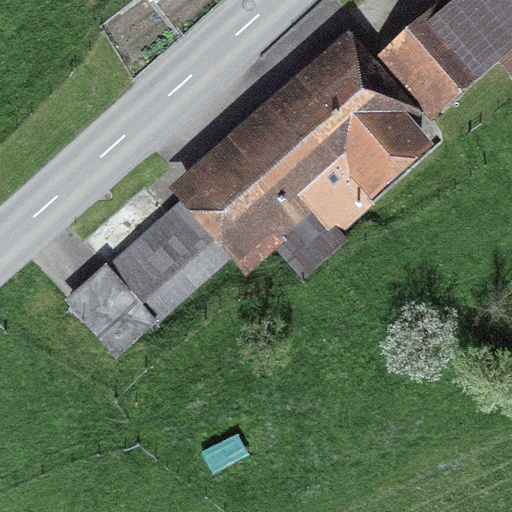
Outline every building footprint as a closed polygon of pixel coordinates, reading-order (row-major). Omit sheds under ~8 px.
[(455,0),(445,0),(379,59),(434,121),(498,65),(511,80),(511,0),(457,0),(456,1),(455,0)] [(342,233),(436,150),(415,127),(425,118),(349,34),(171,193),(180,202),(231,258),(246,275),(275,250),(286,240),(284,238),(313,211),(330,230),(336,225),(342,233)] [(231,258),(180,202),(66,303),(117,360),(231,258)] [(275,250),(303,281),(349,240),(342,233),(336,225),(330,230),(313,211),(284,238),(286,240),(275,250)] [(249,457),(239,436),(205,452),(215,473),(249,457)]
